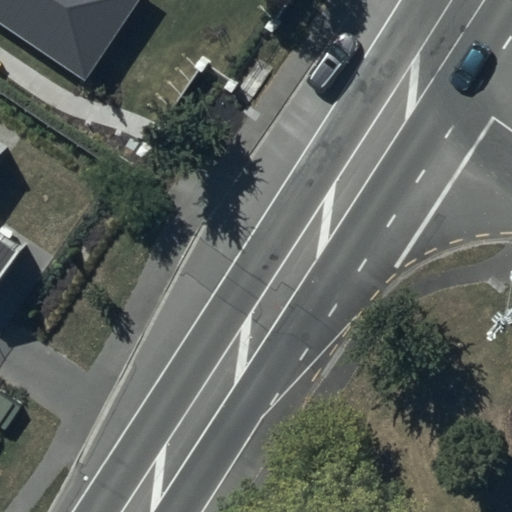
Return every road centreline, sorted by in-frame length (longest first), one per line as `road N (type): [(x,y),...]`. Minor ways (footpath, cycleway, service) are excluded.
road 1 (secondary): [(135,511),(399,116)]
road 2 (secondary): [(399,116),(478,0)]
road 3 (secondary): [(511,183),(462,162),(399,116)]
